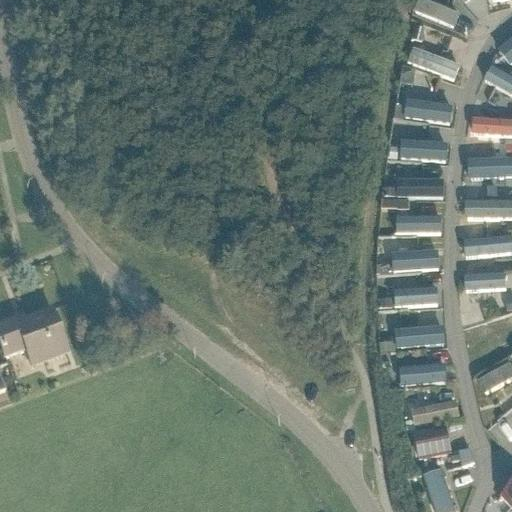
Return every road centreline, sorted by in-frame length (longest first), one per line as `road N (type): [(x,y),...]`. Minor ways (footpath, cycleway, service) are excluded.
road 1 (unclassified): [(372,511),(283,411),(90,260),(45,203),(20,141),(0,36)]
road 2 (track): [(367,386),(370,232),(398,0)]
